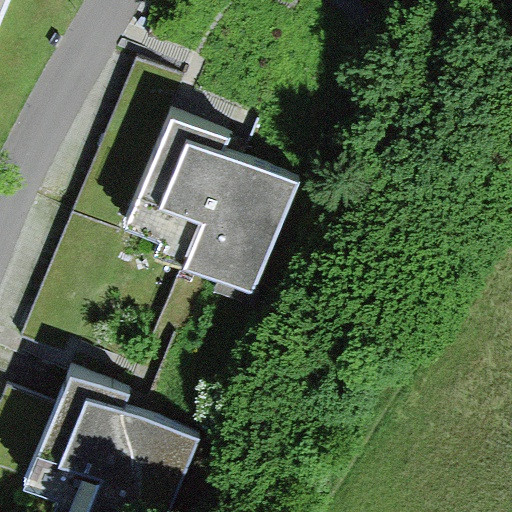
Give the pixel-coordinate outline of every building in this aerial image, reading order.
[(333,0),(379,42),(392,28),(373,11),(383,0),(333,0)] [(186,73),(137,52),(72,207),(121,227),(126,217),(172,106),(186,73)] [(229,130),(172,106),(126,217),(190,243),(184,257),(252,285),(299,175),(223,143),(229,130)] [(121,227),(72,207),(19,332),(76,356),(129,230),(121,227)] [(128,385),(71,362),(56,400),(26,474),(34,478),(89,500),(84,511),(164,511),(198,429),(123,399),(128,385)] [(0,464),(26,474),(56,400),(7,380),(0,397),(0,464)] [(26,474),(0,464),(0,511),(20,511),(34,478),(26,474)]
